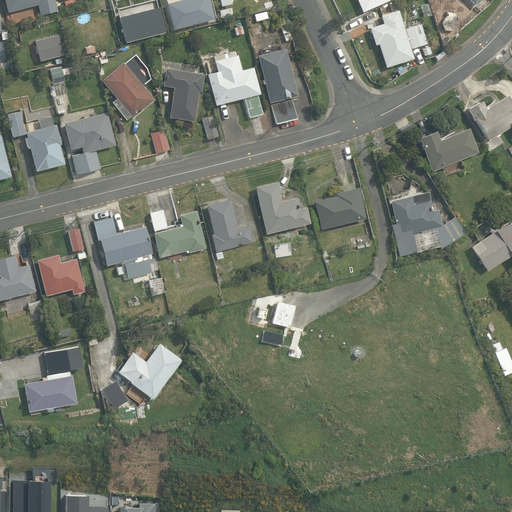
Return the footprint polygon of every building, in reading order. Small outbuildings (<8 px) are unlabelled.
[(55,0),(5,0),(8,12),(38,4),(41,16),(59,11),(55,0)] [(74,0),(67,0),(65,1),(66,8),(76,6),(74,0)] [(151,0),(137,4),(139,10),(161,3),(160,0),(151,0)] [(207,0),(176,0),(166,3),(173,29),(213,18),(207,0)] [(357,0),(363,13),(390,1),(389,0),(357,0)] [(118,16),(124,41),(164,32),(158,6),(118,16)] [(222,18),(234,16),(232,7),(220,10),(222,18)] [(414,59),(399,10),(381,15),(384,24),(370,28),(376,45),(379,45),(386,68),(414,59)] [(268,11),(255,15),(257,23),(271,19),(268,11)] [(235,28),(237,38),(246,36),(242,20),(229,23),(231,28),(235,28)] [(286,20),(280,22),(286,41),(292,40),(286,20)] [(421,24),(405,29),(412,49),(428,44),(421,24)] [(59,34),(36,40),(41,61),(64,54),(59,34)] [(8,41),(0,41),(0,73),(6,73),(9,62),(8,41)] [(87,54),(96,52),(94,45),(85,47),(87,54)] [(286,48),(258,55),(270,102),(299,95),(286,48)] [(218,71),(208,74),(216,105),(244,98),(250,118),(263,114),(258,94),(261,93),(254,67),(242,69),(238,54),(237,55),(235,50),(214,56),(216,60),(215,60),(218,71)] [(107,55),(99,57),(101,64),(109,62),(107,55)] [(133,117),(155,99),(124,61),(102,80),(117,98),(112,102),(127,120),(132,116),(133,117)] [(69,62),(40,70),(44,86),(73,78),(69,62)] [(199,91),(202,92),(205,74),(166,68),(163,85),(175,87),(170,117),(195,120),(199,91)] [(62,84),(53,86),(59,114),(68,112),(62,84)] [(18,95),(4,100),(8,111),(22,107),(18,95)] [(482,100),(468,108),(474,119),(475,119),(489,140),(511,125),(511,101),(508,95),(487,108),(482,100)] [(297,118),(292,99),(271,105),(276,124),(297,118)] [(14,136),(26,133),(21,111),(8,114),(14,136)] [(84,152),(72,155),(77,174),(101,167),(96,149),(116,144),(108,111),(64,122),(71,149),(82,146),(84,152)] [(207,139),(219,136),(213,115),(202,118),(207,139)] [(37,171),(65,163),(60,144),(62,143),(57,124),(54,125),(52,116),(39,119),(41,128),(27,132),(28,137),(25,138),(28,147),(31,147),(37,171)] [(437,130),(420,137),(433,171),(479,152),(469,127),(440,139),(437,130)] [(156,153),(170,150),(165,129),(151,133),(156,153)] [(0,178),(12,175),(0,132),(0,131),(0,178)] [(278,181),(255,186),(267,234),(311,223),(307,206),(300,208),(298,197),(282,200),(278,181)] [(336,195),(315,200),(321,229),(367,218),(360,186),(335,192),(336,195)] [(429,190),(391,200),(396,223),(392,224),(399,256),(416,252),(416,253),(440,246),(441,248),(450,243),(466,233),(455,216),(442,225),(438,209),(433,210),(429,190)] [(214,233),(211,234),(218,260),(224,258),(222,250),(254,242),(249,225),(239,227),(232,198),(207,204),(214,233)] [(154,231),(168,227),(164,209),(150,212),(154,231)] [(207,248),(197,210),(180,214),(182,223),(180,224),(180,226),(153,232),(160,257),(172,254),(173,257),(178,255),(178,253),(188,250),(188,252),(207,248)] [(116,233),(112,217),(94,222),(99,240),(101,240),(107,265),(124,260),(126,267),(136,265),(136,261),(143,259),(143,256),(153,253),(146,226),(116,233)] [(511,218),(496,229),(497,230),(472,246),(487,270),(511,254),(511,218)] [(79,228),(68,231),(73,251),(84,249),(79,228)] [(61,262),(59,253),(37,259),(46,296),(72,289),(73,294),(85,291),(77,258),(61,262)] [(0,300),(36,291),(30,264),(19,267),(15,254),(0,258),(0,300)] [(28,303),(32,321),(46,318),(41,300),(28,303)] [(294,305),(275,300),(270,322),(288,327),(294,305)] [(500,348),(497,341),(489,345),(501,374),(511,369),(511,367),(503,347),(500,348)] [(130,382),(153,399),(183,360),(160,342),(146,361),(133,351),(125,362),(123,361),(115,371),(130,382)] [(49,374),(70,371),(66,349),(45,353),(49,374)] [(43,380),(24,383),(29,411),(48,408),(48,411),(54,410),(53,407),(77,402),(73,374),(71,375),(70,371),(49,374),(47,375),(47,377),(43,378),(43,380)] [(126,399),(116,381),(100,390),(104,400),(108,408),(114,406),(126,399)] [(46,511),(46,479),(12,479),(11,511),(46,511)] [(85,494),(63,494),(62,511),(105,511),(105,506),(85,505),(85,494)] [(153,511),(153,503),(137,502),(137,506),(117,506),(116,509),(115,511),(153,511)]
